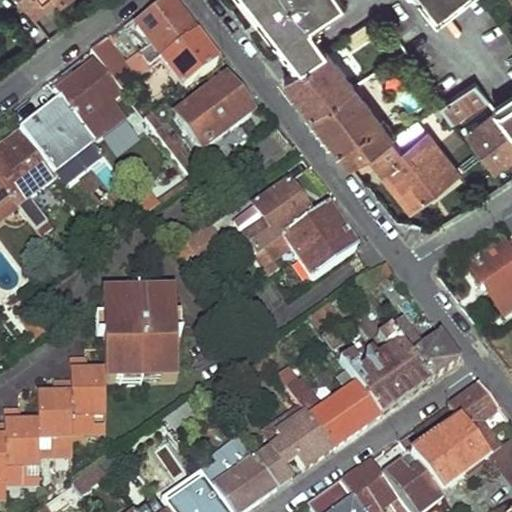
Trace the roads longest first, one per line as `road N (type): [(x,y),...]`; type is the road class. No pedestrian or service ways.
road 1 (residential): [(150,228),(229,347),(386,247)]
road 2 (residential): [(272,510),(480,369)]
road 3 (residential): [(150,228),(88,272),(67,330),(0,379)]
road 4 (residential): [(293,125),(150,228)]
road 5 (residential): [(293,125),(193,0)]
road 6 (residential): [(0,96),(127,0)]
road 7 (residential): [(386,247),(293,125)]
road 8 (residential): [(511,197),(402,267)]
road 9 (residential): [(480,369),(402,267)]
